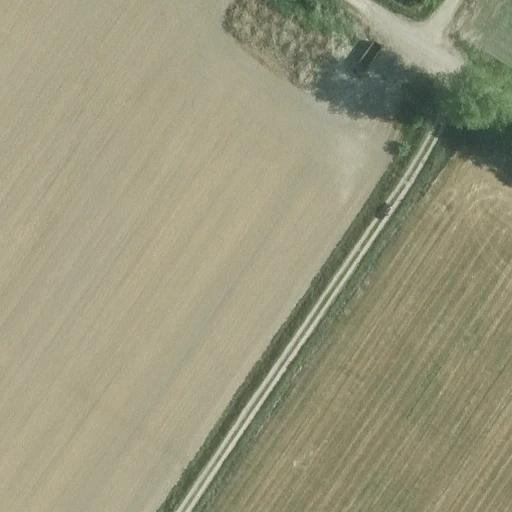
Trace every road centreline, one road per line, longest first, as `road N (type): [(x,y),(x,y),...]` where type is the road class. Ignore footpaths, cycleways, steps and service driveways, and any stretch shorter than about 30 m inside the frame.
road 1 (track): [(181,511),(467,77)]
road 2 (residential): [(344,0),(511,106)]
